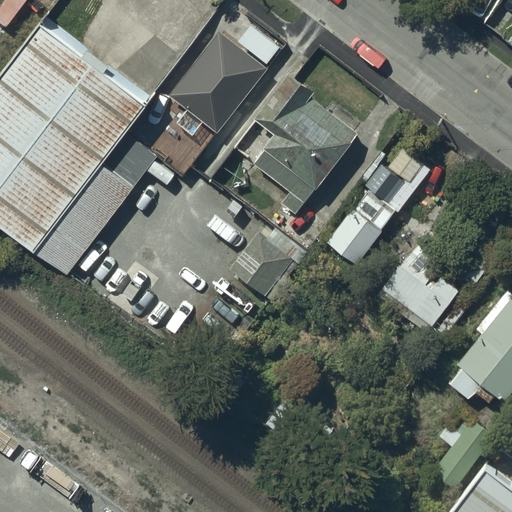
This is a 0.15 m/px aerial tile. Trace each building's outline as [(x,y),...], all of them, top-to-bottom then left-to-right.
[(43,13),(0,68),(0,219),(32,244),(101,155),(148,95),(43,13)] [(266,65),(219,29),(169,95),(216,131),(266,65)] [(361,125),(291,71),(261,109),(283,126),(258,158),(306,195),(361,125)] [(404,143),(370,184),(392,202),(426,161),(404,143)] [(101,155),(32,244),(70,273),(139,185),(101,155)] [(366,189),(327,237),(357,262),(385,228),(381,225),(392,211),(366,189)] [(240,253),(230,266),(264,291),(291,254),(299,260),(307,249),(275,224),(267,235),(259,229),(252,239),(247,236),(236,251),(240,253)] [(423,234),(383,285),(430,323),(461,283),(440,266),(449,255),(423,234)] [(481,239),(456,268),(473,282),(498,253),(481,239)] [(504,397),(511,387),(511,287),(508,285),(476,324),(483,330),(458,360),(462,364),(449,379),(470,395),(476,388),(489,398),(496,390),(504,397)] [(511,511),(511,476),(484,455),(438,511),(511,511)]
